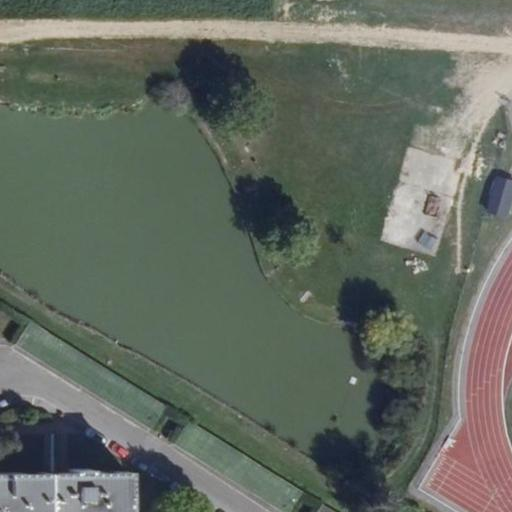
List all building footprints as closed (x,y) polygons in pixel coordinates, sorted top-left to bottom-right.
[(511,181),(499,177),(487,211),(506,218),(511,201),(511,181)] [(149,427),(163,405),(28,321),(14,343),(149,427)] [(283,511),(284,511),(298,490),(185,419),(171,442),(283,511)] [(122,511),(122,471),(0,473),(0,511),(122,511)] [(334,511),(319,502),(313,511),(334,511)]
